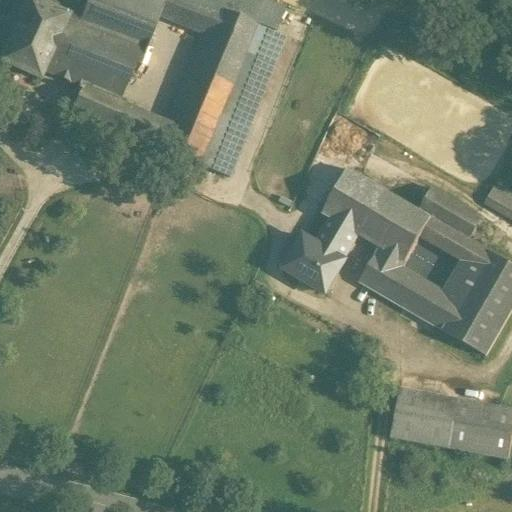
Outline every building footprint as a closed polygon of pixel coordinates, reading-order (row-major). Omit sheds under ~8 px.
[(20,0),(0,45),(0,66),(31,81),(39,64),(60,18),(20,0)] [(154,12),(127,0),(77,0),(68,21),(137,52),(154,12)] [(279,11),(252,0),(173,0),(166,17),(213,36),(261,55),(271,30),(279,11)] [(39,64),(116,98),(137,52),(68,21),(60,18),(39,64)] [(166,153),(227,177),(285,36),(271,30),(261,55),(213,36),(176,128),(166,153)] [(166,153),(176,128),(74,87),(64,112),(166,153)] [(414,237),(424,219),(339,171),(314,215),(322,220),(350,236),(373,249),(398,263),(414,237)] [(511,192),(495,183),(483,205),(511,221),(511,192)] [(480,218),(427,188),(414,210),(425,217),(467,241),(480,218)] [(424,219),(414,237),(455,261),(467,241),(425,217),(424,219)] [(350,236),(322,220),(309,243),(337,259),(350,236)] [(293,234),(274,268),(322,295),(341,261),(337,259),(309,243),(293,234)] [(487,354),(511,309),(511,266),(467,241),(455,261),(440,287),(423,318),(487,354)] [(373,249),(355,280),(423,318),(440,287),(398,263),(373,249)] [(460,401),(454,400),(401,390),(392,439),(451,450),(460,401)] [(511,445),(511,411),(460,401),(451,450),(509,461),(511,445)]
